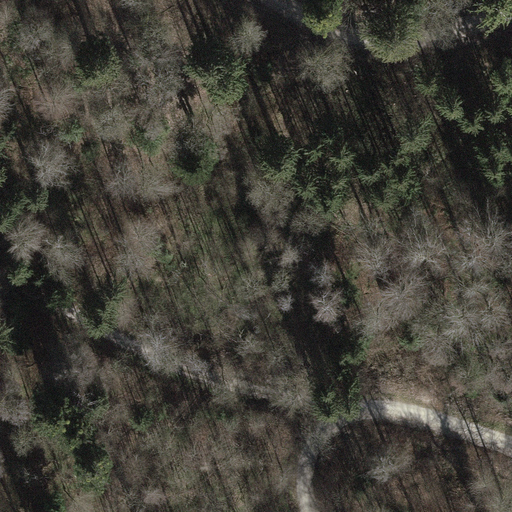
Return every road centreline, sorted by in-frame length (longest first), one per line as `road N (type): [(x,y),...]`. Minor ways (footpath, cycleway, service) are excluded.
road 1 (track): [(0,275),(192,370),(342,414)]
road 2 (track): [(278,0),(337,36),(382,44),(511,11)]
road 3 (track): [(342,414),(386,403),(511,439)]
